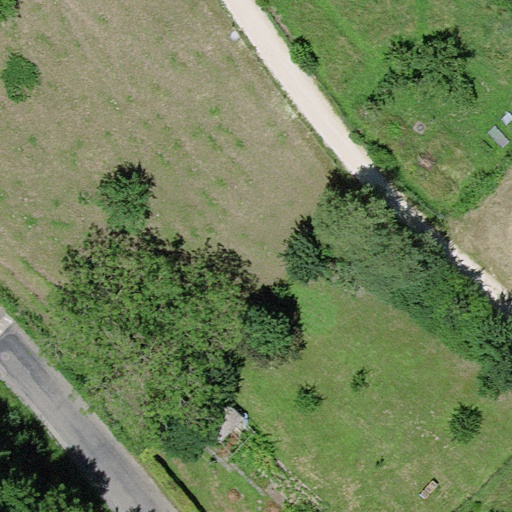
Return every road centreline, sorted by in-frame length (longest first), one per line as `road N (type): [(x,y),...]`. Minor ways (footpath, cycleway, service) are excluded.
road 1 (track): [(228,0),(301,108),(511,316)]
road 2 (unclassified): [(148,511),(0,339)]
